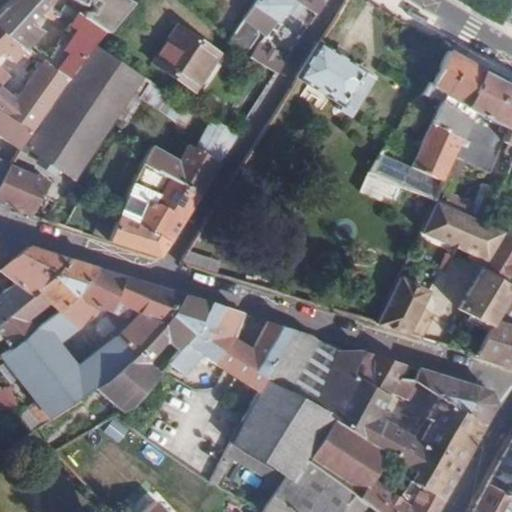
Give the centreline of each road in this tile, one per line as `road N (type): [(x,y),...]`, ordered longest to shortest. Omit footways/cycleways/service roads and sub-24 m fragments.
road 1 (unclassified): [(0,217),(511,378)]
road 2 (tertiary): [(406,0),(511,61)]
